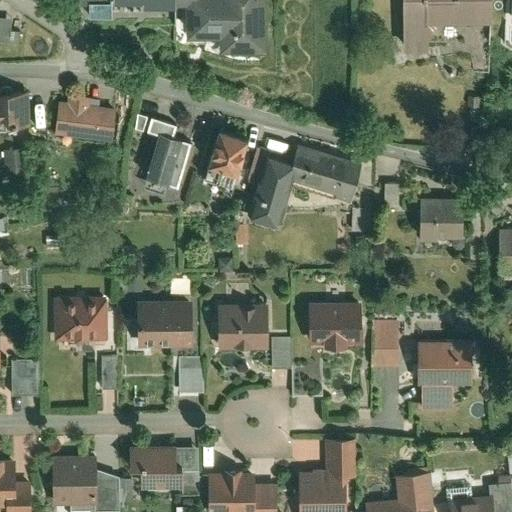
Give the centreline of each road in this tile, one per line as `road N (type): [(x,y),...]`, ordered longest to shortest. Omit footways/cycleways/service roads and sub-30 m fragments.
road 1 (residential): [(511,173),(85,60)]
road 2 (residential): [(0,423),(249,419)]
